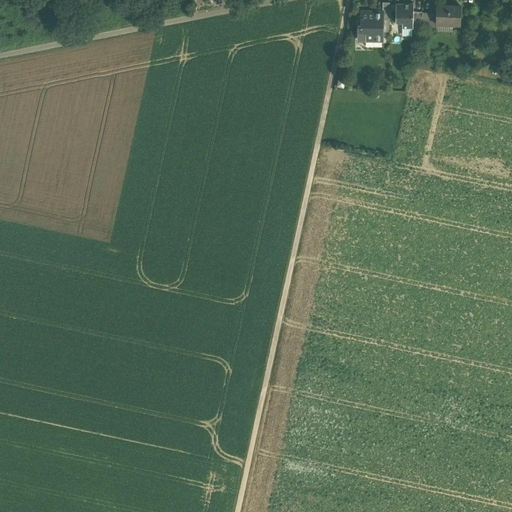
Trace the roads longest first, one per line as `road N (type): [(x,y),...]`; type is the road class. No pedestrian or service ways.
road 1 (track): [(238,511),(348,0)]
road 2 (track): [(0,56),(277,0)]
